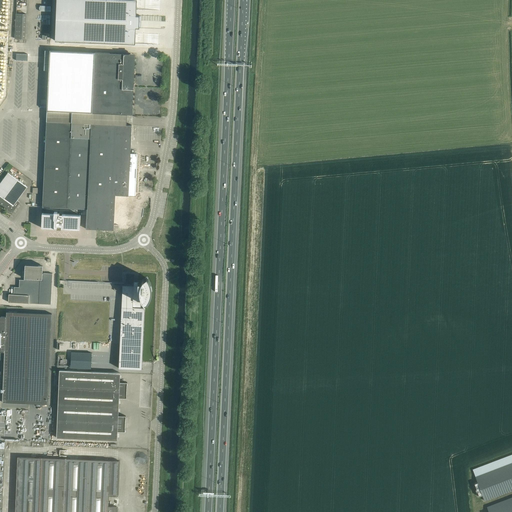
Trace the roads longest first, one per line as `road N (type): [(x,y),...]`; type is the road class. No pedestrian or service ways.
road 1 (motorway): [(231,0),(207,511)]
road 2 (motorway): [(222,511),(243,0)]
road 3 (unclassified): [(154,511),(166,275),(143,238)]
road 4 (unclassified): [(143,238),(172,116),(178,0)]
road 5 (unclassified): [(21,241),(96,250),(143,238)]
